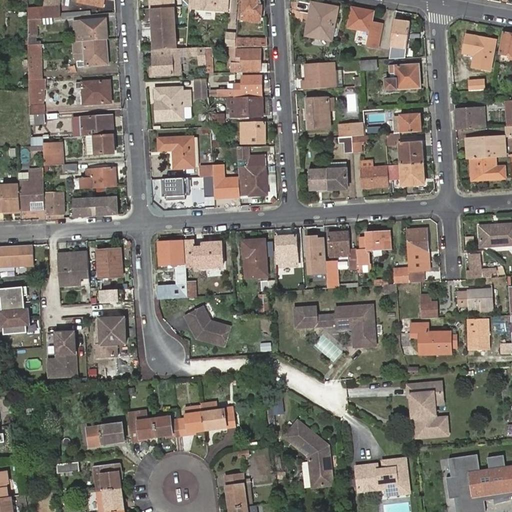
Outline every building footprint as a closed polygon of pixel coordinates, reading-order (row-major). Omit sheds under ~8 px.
[(78,0),(78,3),(104,8),(105,0),(78,0)] [(149,0),(150,10),(174,8),(173,0),(149,0)] [(189,0),(189,7),(196,7),(196,10),(229,12),(229,0),(189,0)] [(238,12),(237,20),(250,21),(254,14),(261,15),(262,6),(258,5),(258,0),(243,0),(243,13),(238,12)] [(311,1),(307,28),(324,31),(324,34),(332,35),(337,6),(311,1)] [(60,14),(59,7),(28,8),(28,20),(42,19),(60,18),(60,14)] [(174,8),(150,10),(151,23),(154,23),(154,30),(175,29),(174,8)] [(349,29),(370,33),(367,48),(378,50),(383,25),(372,23),(373,13),(353,9),(349,29)] [(254,14),(250,21),(260,22),(261,15),(254,14)] [(28,20),(29,36),(36,36),(38,35),(38,27),(42,27),(42,19),(28,20)] [(83,42),(104,41),(107,40),(107,37),(106,27),(103,27),(102,20),(67,22),(68,31),(77,30),(82,30),(83,42)] [(227,21),(227,30),(235,30),(235,21),(227,21)] [(411,24),(395,21),(391,46),(407,49),(411,24)] [(324,31),(307,28),(306,33),(331,37),(332,35),(324,34),(324,31)] [(152,37),(153,51),(176,50),(175,29),(154,30),(155,37),(152,37)] [(460,49),(484,55),(486,48),(483,47),(485,36),(465,31),(460,49)] [(236,34),(226,34),(226,46),(236,47),(236,38),(236,34)] [(511,59),(511,35),(504,34),(500,54),(510,57),(509,59),(511,59)] [(268,47),(267,38),(236,38),(236,47),(235,48),(237,48),(268,47)] [(78,42),(75,43),(76,60),(77,60),(79,68),(109,65),(108,55),(105,55),(104,41),(83,42),(78,42)] [(29,52),(30,81),(42,81),(41,71),(41,63),(40,45),(36,45),(29,46),(29,52)] [(237,48),(235,48),(230,48),(229,63),(231,64),(231,71),(260,70),(260,72),(267,72),(267,64),(261,64),(261,50),(237,50),(237,48)] [(206,49),(177,50),(177,52),(154,53),(155,67),(156,77),(181,75),(181,57),(198,56),(207,55),(206,49)] [(207,64),(207,55),(198,56),(199,65),(207,64)] [(377,60),(360,62),(360,69),(378,68),(377,60)] [(303,90),(337,89),(336,71),(336,63),(305,64),(307,82),(303,82),(303,90)] [(386,91),(421,89),(419,66),(390,68),(391,81),(386,81),(386,91)] [(485,86),(492,86),(494,72),(485,72),(485,75),(481,76),(472,76),(472,90),(485,89),(485,86)] [(234,89),(209,90),(209,96),(235,96),(261,95),(261,78),(242,78),(242,84),(234,84),(234,89)] [(208,98),(207,79),(197,80),(198,98),(208,98)] [(30,91),(31,116),(43,115),(43,106),(38,106),(37,91),(41,90),(42,81),(30,81),(30,91)] [(90,97),(90,105),(111,104),(109,82),(75,84),(76,89),(83,89),(83,98),(90,97)] [(162,100),(162,105),(162,120),(183,119),(183,107),(192,107),(191,92),(182,93),(182,90),(157,91),(157,100),(162,100)] [(261,97),(236,98),(235,100),(236,116),(262,115),(261,97)] [(331,129),(330,112),(329,98),(306,100),(308,131),(331,129)] [(455,111),(456,131),(485,129),(485,123),(476,123),(476,116),(484,116),(483,109),(455,111)] [(385,123),(385,111),(363,112),(364,124),(385,123)] [(226,114),(210,115),(210,124),(226,123),(226,114)] [(31,116),(30,116),(31,125),(44,124),(43,115),(31,116)] [(113,135),(112,117),(83,119),(83,137),(86,137),(94,137),(113,135)] [(400,135),(421,133),(420,117),(401,118),(394,118),(396,135),(400,135)] [(75,119),(75,138),(83,137),(83,119),(75,119)] [(240,123),(240,143),(265,143),(265,124),(240,123)] [(352,138),(364,137),(363,124),(350,124),(351,138),(352,138)] [(94,137),(95,156),(114,154),(113,135),(94,137)] [(396,135),(387,136),(388,148),(395,148),(394,143),(400,143),(400,135),(396,135)] [(94,137),(86,137),(88,156),(95,156),(94,137)] [(368,137),(364,137),(352,138),(353,154),(361,153),(360,144),(368,143),(368,137)] [(43,138),(31,138),(31,148),(44,147),(43,140),(43,138)] [(195,167),(194,140),(194,138),(160,140),(160,152),(175,151),(176,170),(196,169),(195,167)] [(353,154),(352,138),(351,138),(338,139),(338,145),(343,145),(344,154),(353,154)] [(467,140),(468,160),(471,160),(496,158),(506,157),(504,138),(467,140)] [(61,139),(43,140),(44,147),(44,167),(63,166),(61,139)] [(401,166),(423,164),(422,147),(414,148),(414,145),(400,146),(401,166)] [(31,155),(44,155),(44,147),(31,148),(31,155)] [(248,148),(237,148),(237,160),(246,160),(246,168),(238,169),(238,180),(239,196),(267,195),(265,156),(249,157),(248,148)] [(496,158),(471,160),(472,180),(505,179),(505,166),(496,166),(496,158)] [(361,168),(373,167),(373,160),(360,161),(361,168)] [(346,163),(328,165),(329,191),(348,190),(347,171),(346,163)] [(401,166),(388,167),(389,181),(402,180),(403,187),(416,186),(416,180),(424,179),(423,164),(401,166)] [(77,165),(63,166),(63,174),(77,173),(77,165)] [(329,191),(328,165),(320,165),(320,170),(309,171),(310,191),(329,191)] [(388,167),(387,166),(373,167),(361,168),(362,190),(389,189),(389,181),(388,167)] [(225,167),(213,168),(215,198),(239,196),(238,180),(226,180),(225,167)] [(214,178),(213,168),(200,169),(200,178),(205,178),(214,178)] [(74,182),(74,190),(102,188),(116,188),(115,171),(86,173),(87,181),(80,181),(74,182)] [(44,172),(19,174),(19,181),(45,180),(44,172)] [(214,182),(214,178),(205,178),(206,198),(215,198),(214,182)] [(184,179),(162,180),(163,202),(182,201),(182,195),(186,195),(184,179)] [(19,185),(20,201),(45,199),(45,192),(45,180),(19,181),(19,185)] [(0,201),(20,201),(19,185),(0,185),(0,201)] [(116,188),(102,188),(103,200),(116,199),(116,188)] [(46,212),(46,220),(63,219),(62,204),(57,204),(56,194),(48,194),(48,212),(46,212)] [(20,201),(20,212),(46,211),(45,199),(20,201)] [(103,200),(73,201),(74,218),(117,216),(116,199),(103,200)] [(0,201),(0,212),(20,212),(20,201),(0,201)] [(511,225),(496,226),(496,228),(491,229),(491,227),(480,227),(481,248),(511,245),(511,225)] [(406,232),(408,269),(409,284),(420,283),(424,283),(423,269),(418,270),(417,258),(417,254),(428,253),(427,230),(406,232)] [(361,252),(356,252),(357,266),(370,266),(369,251),(374,251),(374,257),(384,256),(384,250),(386,250),(385,243),(391,242),(390,232),(372,233),(372,238),(367,238),(361,239),(361,252)] [(357,266),(356,252),(351,252),(349,233),(329,234),(330,258),(351,257),(352,271),(357,271),(357,266)] [(325,236),(305,237),(308,275),(328,273),(325,236)] [(296,237),(276,238),(277,268),(297,267),(296,237)] [(249,260),(250,278),(266,277),(264,242),(242,243),(244,260),(244,261),(249,260)] [(160,245),(161,267),(168,266),(168,270),(172,270),(173,266),(183,265),(182,243),(160,245)] [(212,248),(202,248),(195,249),(196,269),(223,267),(221,244),(212,244),(212,248)] [(0,247),(0,266),(33,265),(32,245),(0,247)] [(98,252),(99,279),(122,278),(120,251),(98,252)] [(88,272),(87,253),(66,254),(67,257),(58,258),(59,287),(80,286),(79,272),(88,272)] [(467,279),(490,278),(490,271),(479,272),(479,256),(468,257),(469,272),(466,272),(467,279)] [(328,287),(339,287),(337,261),(327,261),(328,273),(328,287)] [(357,271),(357,275),(370,274),(370,266),(357,266),(357,271)] [(393,270),(394,285),(397,285),(409,284),(408,269),(393,270)] [(278,291),(293,289),(290,271),(275,273),(278,291)] [(187,297),(187,298),(196,298),(195,283),(186,284),(187,287),(187,297)] [(389,285),(384,286),(384,294),(397,294),(397,285),(394,285),(389,285)] [(158,288),(159,299),(174,298),(187,297),(187,287),(173,287),(158,288)] [(4,336),(27,334),(26,327),(30,327),(29,310),(25,311),(24,297),(27,297),(27,288),(0,290),(0,299),(1,299),(2,312),(0,312),(0,313),(1,329),(3,329),(4,336)] [(469,308),(494,306),(493,289),(468,290),(468,293),(460,293),(460,307),(469,307),(469,308)] [(90,291),(91,304),(124,302),(123,292),(100,293),(100,290),(90,291)] [(430,296),(420,296),(422,319),(438,319),(437,304),(431,304),(430,296)] [(376,346),(373,306),(337,308),(337,315),(337,325),(338,329),(354,328),(356,328),(357,341),(364,347),(376,346)] [(203,307),(185,316),(197,339),(201,337),(204,338),(203,341),(224,347),(230,328),(211,322),(203,307)] [(317,307),(296,308),(296,327),(314,326),(317,322),(317,316),(317,307)] [(337,315),(317,316),(317,322),(314,326),(337,325),(337,315)] [(127,342),(125,316),(100,317),(101,339),(105,338),(105,343),(97,343),(98,356),(118,355),(117,343),(127,342)] [(100,317),(98,317),(99,339),(97,339),(97,343),(105,343),(105,338),(101,339),(100,317)] [(451,346),(457,346),(457,335),(451,335),(451,332),(427,333),(427,324),(411,324),(411,339),(419,339),(419,355),(451,354),(451,349),(451,346)] [(357,341),(356,328),(354,328),(355,347),(364,347),(357,341)] [(74,333),(55,334),(57,361),(48,361),(49,378),(77,377),(74,333)] [(465,338),(466,351),(486,351),(486,338),(465,338)] [(491,353),(500,353),(500,347),(500,342),(491,342),(491,353)] [(500,353),(500,354),(511,354),(511,346),(500,347),(500,353)] [(418,367),(406,368),(407,369),(408,377),(419,376),(418,367)] [(88,379),(95,378),(94,369),(87,370),(88,379)] [(442,383),(422,385),(423,394),(412,395),(414,418),(416,418),(417,433),(426,432),(427,437),(449,435),(448,418),(438,419),(436,400),(435,393),(443,393),(442,383)] [(422,385),(409,386),(410,395),(412,395),(423,394),(422,385)] [(272,414),(283,413),(281,398),(270,399),(272,414)] [(201,407),(204,431),(234,427),(232,409),(213,412),(212,403),(201,405),(201,407)] [(178,420),(180,436),(188,435),(189,433),(204,431),(201,407),(185,408),(185,416),(186,419),(178,420)] [(140,440),(156,438),(154,420),(145,421),(144,415),(128,417),(130,426),(132,443),(140,442),(140,440)] [(154,420),(156,438),(171,436),(172,437),(180,436),(178,420),(169,421),(169,418),(154,420)] [(298,421),(285,437),(309,458),(313,487),(333,485),(329,447),(298,421)] [(121,424),(85,429),(88,448),(102,446),(102,445),(124,442),(121,424)] [(511,467),(506,469),(504,456),(488,458),(489,471),(480,472),(477,455),(449,459),(449,460),(454,461),(456,474),(451,476),(451,477),(446,478),(450,499),(454,498),(455,500),(460,501),(461,511),(486,511),(484,501),(494,500),(494,505),(496,504),(496,500),(507,498),(509,501),(510,501),(510,497),(509,493),(511,492),(511,467)] [(378,465),(357,467),(359,488),(364,487),(367,484),(372,483),(375,486),(385,485),(386,489),(386,496),(410,493),(406,459),(387,461),(388,469),(384,469),(379,470),(378,465)] [(79,463),(56,465),(57,472),(81,470),(79,463)] [(97,493),(120,490),(117,473),(120,473),(119,464),(102,466),(94,467),(97,493)] [(224,475),(228,509),(246,506),(242,481),(241,473),(224,475)] [(242,481),(246,506),(252,506),(249,480),(242,481)] [(385,485),(375,486),(372,483),(367,484),(364,487),(359,488),(359,492),(386,489),(385,485)] [(99,511),(112,511),(123,511),(120,490),(97,493),(99,511)] [(0,511),(11,511),(9,498),(5,498),(0,499),(0,511)]
